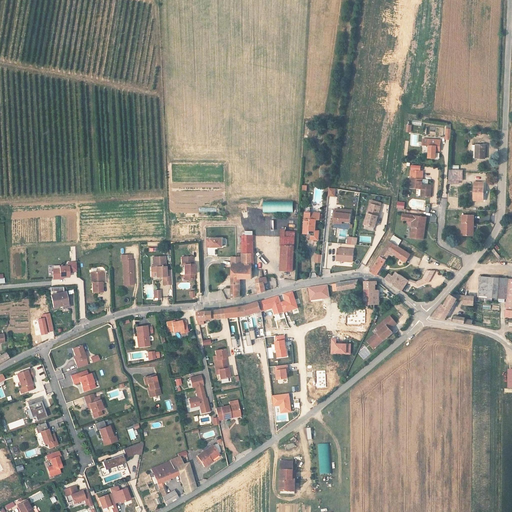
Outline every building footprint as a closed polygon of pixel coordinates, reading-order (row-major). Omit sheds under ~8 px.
[(439,141),(422,140),(422,146),(429,146),(429,157),(436,158),(436,150),(439,150),(439,141)] [(481,146),(472,145),(468,145),(468,151),(471,151),(471,159),(480,160),(481,146)] [(447,168),(445,181),(458,183),(458,180),(450,179),(451,168),(447,168)] [(460,169),(451,168),(450,179),(458,180),(460,169)] [(422,170),(411,169),(409,185),(419,186),(418,195),(428,195),(429,184),(421,184),(422,170)] [(469,181),(468,200),(478,200),(479,181),(469,181)] [(335,197),(337,188),(329,187),(328,196),(335,197)] [(294,212),(294,201),(264,201),(263,212),(294,212)] [(378,206),(368,203),(362,224),(372,227),(378,206)] [(348,224),(349,210),(334,208),(333,222),(348,224)] [(319,212),(305,212),(304,230),(313,230),(313,234),(318,235),(319,229),(315,229),(316,218),(319,218),(319,212)] [(418,216),(397,212),(396,217),(402,218),(401,220),(405,225),(407,225),(405,235),(415,237),(418,216)] [(467,223),(470,223),(470,214),(459,214),(458,235),(467,235),(467,223)] [(295,232),(281,231),(280,246),(283,247),(282,270),(293,271),(295,232)] [(249,233),(238,234),(239,252),(229,253),(229,259),(229,295),(239,294),(237,271),(248,271),(248,257),(250,256),(249,233)] [(389,235),(385,239),(394,244),(397,239),(389,235)] [(357,244),(358,236),(348,236),(347,243),(357,244)] [(224,246),(224,237),(206,237),(206,246),(224,246)] [(394,244),(385,239),(366,272),(374,274),(386,252),(400,260),(404,254),(406,252),(394,244)] [(217,256),(217,247),(208,247),(208,256),(217,256)] [(351,261),(352,249),(336,248),(335,260),(351,261)] [(131,255),(121,256),(122,261),(123,261),(123,282),(133,282),(132,260),(131,260),(131,255)] [(190,256),(180,256),(181,264),(182,264),(183,274),(186,274),(186,279),(192,279),(192,263),(191,263),(190,256)] [(165,259),(154,259),(154,269),(155,269),(155,274),(156,279),(162,279),(162,287),(171,286),(171,272),(165,272),(165,259)] [(70,272),(77,272),(76,261),(67,261),(68,264),(60,265),(60,268),(56,268),(56,265),(52,265),(52,268),(48,268),(49,278),(70,277),(70,272)] [(426,267),(420,282),(411,279),(409,283),(421,288),(424,281),(430,283),(435,271),(426,267)] [(101,283),(100,272),(90,273),(90,283),(91,283),(91,293),(101,293),(101,283)] [(390,274),(387,280),(402,291),(409,278),(397,273),(395,276),(390,274)] [(262,274),(254,274),(254,291),(262,289),(262,281),(262,274)] [(492,283),(478,282),(478,295),(491,296),(490,316),(511,317),(511,279),(492,278),(492,283)] [(372,291),(371,301),(376,301),(376,282),(363,282),(362,290),(372,291)] [(316,284),(304,286),(305,291),(306,294),(318,292),(317,289),(316,284)] [(372,291),(362,290),(360,305),(371,306),(371,301),(372,291)] [(286,301),(281,303),(284,311),(284,312),(298,307),(293,291),(284,294),(286,301)] [(454,293),(451,292),(446,301),(437,309),(432,318),(446,321),(458,300),(476,302),(478,295),(454,293)] [(279,295),(260,301),(261,311),(273,307),(275,314),(284,311),(281,303),(279,295)] [(52,303),(58,314),(70,307),(64,296),(52,303)] [(306,296),(299,297),(301,308),(307,307),(306,296)] [(241,303),(226,306),(227,315),(257,310),(257,299),(245,302),(241,303)] [(339,301),(323,304),(326,316),(342,313),(339,301)] [(220,307),(216,308),(216,316),(227,315),(226,306),(220,307)] [(209,309),(204,310),(205,317),(216,316),(216,308),(209,309)] [(393,322),(388,315),(373,326),(376,329),(366,336),(372,344),(386,332),(384,329),(386,328),(393,322)] [(460,315),(456,323),(471,325),(472,317),(460,315)] [(32,317),(32,329),(45,329),(45,320),(43,320),(43,317),(32,317)] [(260,323),(260,317),(243,321),(244,327),(260,323)] [(172,323),(166,324),(167,331),(171,330),(171,332),(177,331),(177,334),(187,332),(186,323),(178,325),(177,324),(172,325),(172,323)] [(146,325),(135,326),(136,335),(137,335),(138,345),(141,346),(149,345),(147,333),(146,327),(146,325)] [(285,343),(284,335),(276,336),(276,341),(275,341),(277,357),(287,356),(286,345),(284,345),(284,343),(285,343)] [(366,336),(363,339),(369,346),(372,344),(366,336)] [(79,346),(70,349),(73,357),(74,359),(72,359),(76,369),(86,365),(79,346)] [(360,351),(363,358),(369,355),(366,348),(360,351)] [(215,360),(212,360),(213,365),(224,363),(223,359),(225,359),(223,349),(214,351),(214,356),(215,360)] [(148,360),(156,359),(155,350),(147,351),(148,360)] [(6,352),(0,355),(0,361),(8,357),(6,352)] [(92,363),(100,360),(98,354),(90,356),(92,363)] [(225,368),(224,363),(213,365),(214,370),(217,370),(217,374),(218,379),(227,377),(226,368),(225,368)] [(287,364),(276,366),(277,379),(288,378),(287,373),(286,369),(288,369),(287,364)] [(28,371),(14,376),(20,389),(18,390),(19,395),(32,390),(28,379),(31,378),(28,371)] [(85,371),(69,377),(72,384),(79,382),(83,392),(94,388),(89,374),(86,375),(85,371)] [(154,374),(143,377),(144,384),(145,384),(147,383),(150,396),(159,394),(158,387),(157,387),(154,374)] [(201,376),(190,378),(192,388),(195,387),(202,386),(203,385),(201,376)] [(204,392),(197,393),(197,397),(188,399),(190,406),(195,405),(195,406),(199,405),(201,414),(209,412),(206,398),(205,399),(204,392)] [(289,393),(272,395),(273,406),(280,405),(281,412),(291,411),(289,393)] [(91,394),(82,397),(85,405),(88,405),(92,417),(101,415),(99,410),(101,409),(97,397),(93,399),(91,394)] [(25,403),(26,407),(39,402),(43,414),(45,413),(39,398),(25,403)] [(229,405),(215,408),(217,419),(217,420),(229,417),(229,415),(239,413),(236,400),(228,401),(229,405)] [(26,407),(27,412),(30,419),(33,417),(34,419),(35,422),(45,418),(43,414),(39,402),(26,407)] [(27,412),(25,413),(28,421),(34,419),(33,417),(30,419),(27,412)] [(102,421),(93,425),(95,431),(97,430),(103,446),(114,442),(112,436),(111,437),(109,432),(112,431),(110,425),(104,427),(102,421)] [(43,424),(33,428),(35,435),(38,434),(43,446),(46,444),(48,449),(56,446),(52,435),(49,436),(47,430),(46,431),(43,424)] [(97,471),(100,478),(107,475),(105,471),(114,468),(116,472),(122,470),(120,465),(123,464),(123,463),(122,460),(125,459),(134,455),(139,456),(141,445),(140,443),(121,450),(123,455),(100,464),(102,469),(97,471)] [(331,474),(329,443),(318,444),(319,474),(331,474)] [(211,446),(196,456),(203,467),(218,456),(211,446)] [(56,452),(43,457),(45,462),(48,461),(50,467),(45,469),(48,478),(58,474),(56,470),(59,469),(56,458),(58,457),(56,452)] [(180,465),(176,457),(163,463),(165,467),(166,471),(170,469),(174,467),(180,465)] [(282,462),(281,471),(294,471),(294,462),(282,462)] [(177,475),(184,494),(194,488),(185,463),(180,465),(174,467),(177,475)] [(173,476),(170,469),(166,471),(165,467),(159,470),(157,465),(149,469),(157,489),(162,487),(160,482),(173,476)] [(294,471),(281,471),(281,492),(291,492),(291,480),(294,480),(294,471)] [(138,482),(141,494),(155,491),(154,485),(148,487),(147,483),(151,482),(149,474),(144,475),(145,481),(138,482)] [(162,487),(157,489),(161,498),(165,495),(162,487)] [(73,488),(61,492),(66,504),(70,503),(71,505),(83,501),(84,505),(89,503),(85,492),(80,493),(79,492),(75,494),(73,488)] [(165,495),(161,498),(164,506),(173,501),(169,493),(165,495)] [(115,511),(109,494),(96,499),(100,510),(110,506),(111,509),(110,510),(110,511),(115,511)] [(23,501),(14,505),(16,511),(28,511),(27,509),(26,509),(23,501)]
